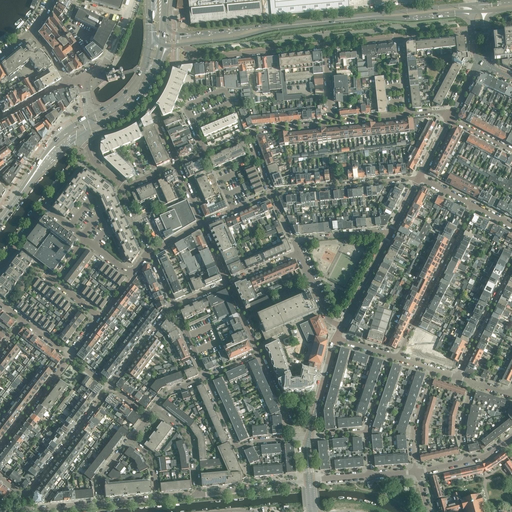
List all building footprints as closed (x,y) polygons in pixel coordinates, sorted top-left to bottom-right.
[(65,1),(62,0),(57,0),(57,2),(66,8),(71,12),(74,6),(68,3),(66,2),(65,1)] [(91,0),(91,2),(119,10),(120,11),(123,0),(91,0)] [(178,0),(177,8),(190,10),(188,0),(178,0)] [(188,0),(190,10),(191,25),(263,18),(264,16),(263,12),(262,0),(188,0)] [(32,2),(24,15),(28,17),(36,5),(32,2)] [(66,8),(57,2),(55,7),(63,13),(65,15),(69,19),(71,17),(72,14),(71,12),(66,8)] [(63,13),(55,7),(53,11),(61,22),(64,20),(62,18),(65,15),(63,13)] [(113,25),(80,8),(74,19),(98,30),(93,40),(92,41),(102,49),(103,49),(114,26),(115,26),(113,25)] [(56,17),(51,22),(55,28),(61,24),(56,17)] [(45,25),(44,26),(52,35),(57,41),(60,45),(60,44),(63,48),(68,44),(63,39),(64,38),(62,36),(61,35),(55,28),(51,22),(49,19),(47,22),(45,24),(45,25)] [(61,24),(55,28),(61,35),(62,35),(63,35),(67,32),(61,24)] [(52,35),(44,26),(43,27),(39,32),(39,33),(45,41),(52,35)] [(495,53),(493,54),(494,60),(511,58),(511,52),(511,50),(511,49),(511,31),(507,32),(504,32),(504,33),(493,35),(495,53)] [(0,43),(9,36),(6,32),(0,37),(0,43)] [(62,36),(64,38),(63,39),(68,44),(70,47),(72,50),(73,51),(78,47),(75,43),(69,35),(67,32),(63,35),(62,36)] [(52,35),(45,41),(53,50),(60,45),(57,41),(52,35)] [(456,48),(457,57),(456,58),(454,57),(453,59),(462,64),(464,61),(465,61),(465,62),(466,62),(468,62),(468,56),(466,56),(466,51),(465,44),(465,42),(465,40),(464,38),(464,37),(462,38),(460,38),(456,38),(419,42),(416,42),(416,43),(417,52),(421,51),(421,54),(423,54),(423,51),(426,51),(431,50),(431,53),(433,53),(432,50),(435,50),(440,49),(440,52),(442,52),(442,49),(445,49),(450,48),(450,51),(452,51),(452,48),(456,48)] [(407,58),(416,57),(417,57),(417,52),(416,43),(416,42),(413,43),(409,43),(408,43),(407,44),(406,45),(406,46),(406,48),(407,58)] [(20,48),(16,52),(25,63),(28,60),(29,60),(30,60),(32,63),(43,54),(40,50),(39,51),(38,52),(35,49),(31,43),(25,48),(26,49),(23,52),(21,50),(20,48)] [(60,45),(53,50),(61,62),(66,59),(67,58),(65,56),(72,50),(70,47),(68,44),(63,48),(60,44),(60,45)] [(91,45),(83,51),(91,62),(98,59),(103,54),(91,45)] [(376,46),(366,47),(367,56),(368,69),(372,68),(373,71),(374,71),(375,76),(378,76),(377,70),(376,56),(376,46)] [(75,55),(77,58),(82,67),(90,63),(84,54),(81,50),(78,47),(73,51),(75,55)] [(357,52),(357,59),(359,78),(360,78),(374,76),(374,71),(372,71),(372,69),(368,69),(367,56),(362,57),(362,49),(356,49),(357,52)] [(10,56),(8,58),(12,63),(17,69),(19,68),(21,68),(23,67),(23,65),(25,63),(16,52),(14,53),(10,56)] [(311,53),(279,57),(280,68),(281,71),(282,89),(283,101),(306,99),(306,95),(305,94),(287,96),(286,86),(309,83),(310,92),(311,93),(315,93),(314,83),(315,83),(313,75),(313,68),(312,64),(311,53)] [(50,63),(43,54),(32,63),(34,66),(34,68),(35,69),(37,69),(39,72),(43,69),(44,71),(52,67),(49,64),(50,63)] [(75,56),(69,60),(68,60),(67,58),(66,59),(68,64),(70,63),(75,71),(76,70),(81,67),(82,67),(77,58),(75,56)] [(279,57),(266,58),(267,64),(268,69),(270,90),(282,89),(280,68),(279,57)] [(8,58),(1,64),(1,65),(7,75),(8,77),(11,74),(13,74),(15,73),(15,72),(15,71),(17,69),(12,63),(8,58)] [(261,58),(254,59),(256,70),(256,71),(263,70),(261,58)] [(61,62),(65,67),(67,70),(69,73),(69,74),(74,72),(75,71),(70,63),(68,64),(66,59),(61,62)] [(254,59),(238,61),(240,73),(241,85),(248,84),(246,72),(247,72),(247,71),(256,70),(254,59)] [(453,59),(452,60),(452,61),(454,62),(452,66),(460,70),(462,67),(463,64),(462,64),(453,59)] [(511,60),(502,61),(502,65),(508,68),(511,69),(511,60)] [(224,70),(224,71),(224,78),(225,88),(228,88),(241,90),(242,90),(242,88),(241,85),(240,73),(238,61),(223,63),(224,70)] [(204,64),(194,66),(195,78),(205,77),(204,64)] [(460,70),(452,66),(450,64),(449,66),(451,67),(450,71),(458,75),(460,70)] [(195,78),(194,66),(181,67),(174,68),(172,73),(171,78),(168,85),(165,91),(163,96),(160,100),(156,105),(157,105),(158,106),(159,106),(164,117),(171,113),(185,79),(186,78),(187,74),(195,78)] [(44,72),(37,77),(37,78),(39,81),(43,87),(44,89),(61,79),(56,70),(55,71),(52,67),(44,71),(43,72),(44,72)] [(106,73),(107,75),(107,76),(107,78),(108,79),(108,80),(108,82),(117,80),(117,79),(121,78),(123,79),(124,79),(125,78),(125,76),(123,75),(121,76),(121,74),(120,72),(122,72),(123,70),(123,69),(121,68),(120,69),(119,70),(119,71),(115,72),(115,71),(113,71),(113,72),(106,73)] [(263,70),(256,71),(256,75),(257,87),(257,92),(260,92),(262,92),(262,94),(265,93),(267,93),(270,93),(270,90),(268,69),(263,70)] [(18,84),(21,89),(25,99),(26,100),(31,97),(22,81),(19,74),(16,71),(15,72),(15,73),(13,74),(11,74),(8,77),(7,75),(5,77),(8,83),(16,76),(20,83),(18,84)] [(450,71),(448,74),(455,79),(458,75),(450,71)] [(455,79),(448,74),(445,73),(444,75),(447,76),(445,79),(453,84),(455,79)] [(322,74),(313,75),(315,83),(314,83),(315,84),(323,84),(323,75),(323,74),(322,74)] [(479,76),(475,84),(482,87),(483,87),(483,86),(483,85),(488,75),(485,74),(481,75),(479,76)] [(483,85),(483,86),(483,87),(487,89),(488,88),(493,78),(488,75),(483,85)] [(23,81),(22,81),(31,97),(36,94),(36,93),(28,79),(28,78),(23,81)] [(32,80),(30,78),(28,79),(36,93),(37,93),(44,89),(43,87),(39,81),(37,78),(33,80),(32,80)] [(224,78),(216,79),(217,87),(225,88),(224,78)] [(493,78),(488,88),(487,89),(493,91),(498,80),(493,78)] [(445,79),(443,83),(451,87),(453,84),(445,79)] [(504,83),(498,80),(493,91),(491,96),(493,97),(495,92),(498,94),(504,83)] [(451,87),(443,83),(441,82),(440,84),(442,85),(440,88),(448,92),(451,87)] [(509,85),(504,83),(498,94),(504,96),(504,95),(509,85)] [(13,87),(16,94),(21,103),(26,100),(25,99),(21,89),(20,90),(17,84),(16,85),(13,87)] [(242,94),(241,94),(241,98),(242,98),(243,105),(245,105),(253,104),(256,103),(256,97),(255,94),(252,95),(251,88),(250,88),(250,84),(248,84),(241,85),(242,88),(242,90),(242,94)] [(480,92),(482,87),(475,84),(471,93),(474,95),(478,97),(480,92)] [(511,86),(509,85),(504,95),(502,101),(504,102),(506,97),(509,99),(510,98),(511,92),(511,86)] [(10,88),(11,91),(11,92),(17,105),(21,103),(16,94),(13,87),(10,88)] [(4,89),(7,94),(8,96),(14,107),(17,105),(11,92),(11,91),(8,92),(6,88),(4,89)] [(76,88),(68,89),(71,102),(79,96),(76,88)] [(440,88),(438,92),(446,96),(448,92),(440,88)] [(64,90),(56,91),(59,97),(61,102),(66,109),(69,105),(66,99),(64,100),(63,96),(65,96),(64,90)] [(56,91),(52,93),(56,102),(55,103),(56,105),(57,104),(61,102),(59,97),(56,91)] [(446,96),(438,92),(436,91),(435,92),(438,94),(436,97),(444,101),(446,96)] [(0,107),(3,113),(7,110),(8,110),(9,110),(4,102),(3,98),(1,93),(0,93),(0,107)] [(52,93),(47,96),(50,103),(49,104),(50,105),(51,104),(54,103),(56,102),(52,93)] [(343,95),(334,96),(334,101),(339,102),(343,103),(345,103),(345,101),(343,101),(343,95)] [(8,96),(3,98),(4,102),(9,110),(14,107),(8,96)] [(42,99),(41,99),(41,100),(45,108),(48,106),(47,104),(50,103),(47,96),(42,99)] [(444,101),(436,97),(433,102),(437,104),(436,106),(436,107),(441,106),(444,101)] [(40,100),(36,103),(42,114),(43,116),(47,114),(45,112),(47,111),(41,101),(40,100)] [(57,104),(59,108),(60,109),(62,113),(66,109),(61,102),(57,104)] [(36,103),(32,104),(38,116),(41,114),(42,114),(36,103)] [(32,104),(27,107),(33,117),(34,119),(36,121),(43,117),(41,114),(38,116),(32,104)] [(465,104),(462,110),(459,116),(459,117),(459,118),(462,119),(466,112),(469,106),(465,104)] [(55,110),(54,111),(59,117),(62,113),(60,109),(59,108),(58,105),(57,105),(58,106),(54,109),(54,108),(51,110),(50,108),(50,109),(51,113),(55,110)] [(466,112),(462,119),(466,121),(470,114),(468,113),(471,106),(470,105),(469,106),(466,112)] [(27,107),(24,109),(30,119),(31,121),(35,126),(38,124),(36,121),(34,119),(33,117),(27,107)] [(339,109),(340,112),(340,117),(349,116),(348,109),(343,110),(343,108),(339,109)] [(24,109),(20,111),(27,122),(28,121),(32,127),(35,126),(30,119),(24,109)] [(243,120),(241,121),(244,130),(248,128),(247,128),(248,128),(246,119),(242,110),(241,109),(239,110),(243,120)] [(242,110),(246,119),(248,128),(249,127),(249,128),(253,126),(250,117),(248,118),(244,109),(242,110)] [(470,114),(466,121),(470,123),(474,116),(477,110),(475,109),(472,115),(470,114)] [(474,116),(470,123),(474,125),(478,118),(476,117),(479,111),(477,110),(474,116)] [(20,111),(17,113),(22,122),(26,131),(30,128),(27,122),(20,111)] [(49,113),(50,114),(55,122),(59,117),(54,111),(51,113),(51,112),(49,113)] [(17,113),(13,115),(18,123),(17,123),(18,125),(19,127),(18,127),(21,133),(26,131),(22,123),(22,122),(17,113)] [(50,114),(44,117),(52,126),(55,122),(50,114)] [(101,143),(101,151),(104,159),(115,154),(116,154),(116,153),(117,153),(116,150),(117,149),(140,139),(145,137),(141,130),(154,124),(149,114),(147,116),(143,119),(141,122),(138,124),(131,127),(127,130),(123,132),(120,133),(115,135),(111,136),(105,137),(102,138),(101,143)] [(199,128),(199,129),(201,133),(203,133),(205,137),(205,139),(210,137),(215,135),(220,133),(224,131),(229,129),(234,127),(239,125),(238,123),(237,121),(236,119),(235,117),(234,115),(234,114),(229,116),(224,118),(220,120),(215,122),(210,124),(205,126),(201,128),(200,128),(199,128)] [(478,118),(474,125),(478,128),(482,120),(485,115),(483,114),(480,119),(478,118)] [(13,115),(8,118),(12,126),(14,130),(15,129),(13,125),(17,123),(18,123),(13,115)] [(482,120),(478,128),(482,130),(486,122),(484,121),(487,116),(485,115),(482,120)] [(164,123),(165,124),(166,128),(180,122),(181,121),(179,116),(178,117),(172,119),(171,119),(170,119),(170,120),(164,123)] [(486,122),(482,130),(486,132),(490,124),(493,118),(494,116),(492,116),(488,123),(486,122)] [(3,120),(8,128),(7,128),(9,131),(12,130),(10,127),(12,126),(8,118),(3,120)] [(424,123),(435,129),(439,122),(438,120),(436,124),(423,118),(416,119),(419,120),(424,123)] [(490,124),(486,132),(490,134),(494,126),(492,125),(495,119),(493,118),(490,124)] [(33,127),(37,132),(45,127),(42,124),(46,121),(45,119),(41,122),(33,127)] [(3,120),(0,121),(0,122),(2,126),(4,130),(2,131),(3,133),(4,134),(5,137),(7,136),(10,134),(8,130),(7,128),(8,128),(3,120)] [(46,121),(42,124),(45,127),(48,131),(51,127),(46,121)] [(494,126),(490,134),(494,136),(498,128),(501,122),(499,121),(496,127),(494,126)] [(180,122),(166,128),(168,132),(182,126),(180,122)] [(498,128),(494,136),(498,138),(502,131),(500,129),(503,123),(501,122),(498,128)] [(424,123),(422,125),(426,127),(425,129),(433,133),(435,129),(424,123)] [(154,124),(141,130),(145,137),(157,167),(170,162),(154,124)] [(502,131),(498,138),(502,140),(506,133),(509,127),(510,126),(507,125),(504,131),(502,131)] [(182,126),(168,132),(170,137),(184,131),(182,126)] [(453,126),(451,130),(461,135),(463,132),(462,131),(462,130),(453,126)] [(32,127),(29,129),(34,136),(35,135),(40,141),(42,139),(37,132),(33,127),(32,127)] [(37,132),(42,139),(48,131),(45,127),(37,132)] [(422,127),(419,131),(431,137),(433,133),(425,129),(422,127)] [(506,133),(502,140),(506,142),(510,135),(508,134),(511,128),(509,127),(506,133)] [(189,129),(184,131),(170,137),(173,142),(181,139),(187,136),(191,134),(189,129)] [(451,130),(449,134),(459,139),(461,135),(451,130)] [(422,134),(421,137),(429,141),(431,137),(419,131),(418,133),(422,134)] [(23,141),(25,144),(33,151),(38,145),(32,138),(29,134),(27,137),(25,135),(26,134),(24,132),(22,133),(17,136),(18,137),(23,141)] [(181,139),(173,142),(175,147),(188,141),(194,139),(191,134),(187,136),(181,139)] [(257,137),(258,142),(268,139),(267,137),(272,136),(272,134),(266,135),(258,136),(257,137)] [(449,134),(447,138),(457,143),(459,139),(449,134)] [(34,136),(32,138),(38,145),(40,141),(35,135),(34,136)] [(466,143),(468,144),(465,150),(467,151),(470,145),(474,137),(470,135),(466,143)] [(6,141),(2,143),(5,148),(6,147),(7,147),(12,144),(9,139),(7,136),(5,137),(6,141)] [(415,139),(420,141),(427,145),(429,141),(421,137),(420,139),(416,137),(415,139)] [(474,137),(470,145),(467,151),(469,152),(472,146),(474,147),(478,139),(474,137)] [(447,138),(445,142),(455,147),(457,143),(447,138)] [(194,139),(188,141),(190,146),(193,152),(198,149),(194,139)] [(478,139),(474,147),(476,148),(472,156),(474,157),(478,149),(482,141),(478,139)] [(0,160),(3,158),(3,159),(11,153),(6,147),(5,148),(2,143),(1,140),(0,140),(0,160)] [(18,146),(20,147),(21,148),(30,155),(33,151),(25,144),(23,141),(22,142),(21,141),(19,144),(18,146)] [(188,141),(175,147),(177,152),(190,146),(188,141)] [(416,146),(415,148),(423,153),(427,145),(420,141),(419,143),(420,144),(418,147),(416,146)] [(482,141),(478,149),(475,155),(477,156),(480,150),(482,151),(486,143),(482,141)] [(445,142),(443,146),(453,151),(455,147),(445,142)] [(272,143),(260,147),(262,152),(271,149),(270,146),(273,145),(272,143)] [(486,143),(482,151),(480,155),(482,156),(481,158),(483,159),(486,153),(491,145),(486,143)] [(230,149),(225,151),(229,160),(233,159),(234,160),(246,155),(241,145),(234,148),(230,150),(230,149)] [(491,145),(486,153),(483,161),(484,162),(487,157),(489,159),(494,147),(491,145)] [(190,146),(177,152),(179,158),(193,152),(190,146)] [(411,146),(409,150),(421,157),(423,153),(415,148),(411,146)] [(443,146),(441,150),(449,154),(450,154),(451,155),(453,151),(443,146)] [(20,147),(17,152),(15,150),(12,153),(15,158),(16,156),(19,153),(27,159),(30,155),(21,148),(20,147)] [(494,147),(489,159),(491,160),(490,160),(488,164),(490,165),(492,162),(492,161),(494,158),(498,149),(494,147)] [(271,149),(262,152),(264,157),(280,151),(281,150),(280,148),(279,149),(278,149),(275,150),(272,151),(271,149)] [(498,149),(494,158),(492,161),(492,162),(494,163),(494,162),(496,163),(497,162),(502,151),(498,149)] [(412,154),(411,156),(411,157),(419,161),(421,157),(409,150),(408,152),(412,154)] [(441,150),(439,154),(447,158),(449,154),(441,150)] [(217,155),(210,158),(214,168),(226,163),(225,162),(229,160),(225,151),(221,153),(221,154),(218,155),(217,155)] [(280,151),(264,157),(265,161),(274,158),(273,156),(276,155),(277,155),(281,154),(280,151)] [(502,151),(496,163),(499,164),(498,166),(499,167),(502,162),(506,154),(502,151)] [(3,158),(0,160),(0,167),(4,164),(13,155),(11,153),(3,159),(3,158)] [(19,153),(16,156),(18,158),(24,163),(27,159),(19,153)] [(115,154),(104,159),(127,180),(136,176),(134,171),(133,171),(132,170),(115,154)] [(439,154),(437,158),(445,162),(447,158),(439,154)] [(506,154),(502,162),(499,167),(501,168),(502,167),(504,168),(510,156),(506,154)] [(411,157),(409,162),(416,165),(419,161),(411,157)] [(437,158),(435,162),(445,167),(447,163),(445,162),(437,158)] [(192,163),(183,167),(188,178),(207,170),(202,159),(197,161),(197,162),(193,164),(192,163)] [(4,164),(0,167),(0,173),(7,167),(13,161),(11,160),(5,165),(4,164)] [(407,161),(405,165),(405,167),(410,169),(410,173),(412,173),(416,165),(409,162),(407,161)] [(435,162),(433,166),(443,171),(445,167),(435,162)] [(277,163),(267,167),(269,171),(279,168),(279,169),(282,168),(281,166),(278,167),(277,163)] [(7,167),(0,173),(0,174),(2,178),(5,175),(9,171),(11,170),(8,166),(7,167)] [(14,171),(12,173),(16,176),(20,169),(17,167),(16,168),(13,166),(11,168),(12,169),(14,171)] [(253,166),(244,170),(245,169),(247,174),(255,170),(253,166)] [(433,166),(431,170),(439,174),(441,175),(443,171),(433,166)] [(80,174),(76,181),(86,188),(87,187),(90,190),(98,179),(95,176),(97,175),(96,174),(95,176),(93,175),(93,174),(88,171),(85,168),(80,174)] [(279,168),(269,171),(271,176),(281,173),(279,169),(279,168)] [(9,171),(5,175),(12,181),(13,180),(14,180),(14,179),(14,178),(16,176),(12,173),(14,171),(12,169),(9,171)] [(195,176),(196,179),(207,205),(206,205),(208,208),(209,208),(220,203),(224,201),(212,172),(210,172),(208,173),(207,170),(195,176)] [(255,170),(247,174),(249,179),(257,176),(255,170)] [(431,170),(429,174),(438,179),(446,183),(448,179),(441,175),(439,174),(431,170)] [(165,175),(164,175),(166,179),(169,185),(173,183),(173,184),(179,182),(174,171),(173,171),(170,172),(166,174),(165,175)] [(281,173),(271,176),(272,182),(286,177),(286,175),(282,177),(281,173)] [(448,179),(446,183),(450,185),(455,175),(451,173),(448,179)] [(5,175),(2,178),(6,183),(9,185),(10,183),(11,183),(12,182),(12,181),(5,175)] [(286,177),(272,182),(274,187),(276,188),(292,186),(291,175),(286,177)] [(455,175),(450,185),(454,187),(459,177),(455,175)] [(494,177),(490,175),(488,180),(487,182),(490,185),(492,182),(501,187),(503,183),(502,182),(497,179),(494,178),(494,177)] [(257,176),(249,179),(252,185),(260,181),(257,176)] [(460,176),(459,177),(454,187),(458,189),(464,178),(460,176)] [(98,179),(90,190),(96,195),(97,193),(102,198),(102,200),(115,194),(115,192),(113,188),(111,187),(112,186),(111,186),(109,185),(109,184),(109,185),(106,183),(107,182),(106,183),(102,179),(100,178),(100,177),(98,179)] [(464,178),(458,189),(462,191),(468,180),(464,178)] [(74,179),(66,189),(79,198),(86,189),(86,190),(87,189),(86,189),(86,188),(76,181),(74,179)] [(152,184),(157,195),(162,206),(178,199),(172,185),(169,187),(168,185),(169,185),(166,179),(157,182),(157,183),(153,185),(152,184)] [(468,180),(462,191),(466,193),(471,183),(472,182),(468,180)] [(471,183),(466,193),(470,195),(475,185),(471,183)] [(503,183),(501,187),(511,193),(511,186),(507,184),(506,184),(503,183)] [(135,192),(132,193),(137,204),(140,203),(141,205),(145,203),(144,201),(150,198),(151,200),(155,199),(154,197),(157,195),(152,184),(150,186),(149,184),(134,190),(135,192)] [(396,185),(394,189),(402,193),(405,188),(403,187),(403,186),(403,185),(402,185),(401,185),(400,186),(398,184),(396,185)] [(475,185),(470,195),(474,198),(478,189),(479,187),(475,185)] [(262,186),(253,189),(255,194),(254,194),(255,195),(264,191),(262,186)] [(384,186),(376,187),(377,194),(380,194),(384,186)] [(392,188),(389,193),(399,198),(402,193),(394,189),(392,188)] [(66,189),(59,198),(72,208),(79,198),(66,189)] [(478,189),(474,198),(478,200),(482,192),(482,191),(478,189)] [(482,192),(478,200),(483,202),(489,190),(487,189),(485,193),(482,192)] [(492,197),(488,205),(492,207),(500,190),(498,189),(494,198),(492,197)] [(489,190),(483,202),(488,205),(492,197),(488,195),(489,193),(490,193),(491,191),(489,190)] [(500,191),(492,207),(496,209),(500,201),(498,200),(502,193),(500,191)] [(438,197),(439,196),(429,192),(427,196),(431,197),(434,199),(437,200),(438,197)] [(389,193),(386,197),(389,199),(390,199),(390,200),(397,203),(399,198),(389,193)] [(115,194),(102,200),(104,203),(103,203),(105,207),(119,201),(118,202),(117,199),(118,199),(117,199),(116,198),(117,197),(115,194)] [(280,197),(279,198),(287,217),(289,216),(288,213),(287,209),(286,196),(280,197)] [(416,200),(430,207),(431,207),(432,205),(424,201),(425,200),(418,196),(416,200)] [(438,197),(436,202),(435,204),(437,205),(434,210),(436,211),(439,206),(443,198),(439,196),(438,197)] [(500,201),(496,209),(500,211),(504,203),(507,198),(505,196),(502,202),(500,201)] [(59,198),(52,208),(65,218),(65,217),(72,208),(59,198)] [(443,198),(439,206),(436,211),(438,212),(441,207),(443,208),(447,200),(443,198)] [(504,203),(500,211),(504,213),(508,205),(507,204),(509,199),(507,198),(504,203)] [(389,199),(386,204),(394,208),(397,203),(390,200),(390,199),(389,199)] [(416,200),(414,204),(421,208),(422,206),(428,209),(430,207),(416,200)] [(447,200),(443,208),(445,209),(441,217),(443,218),(447,210),(451,202),(447,200)] [(119,201),(105,207),(110,218),(123,212),(121,210),(122,209),(121,210),(119,204),(120,204),(119,204),(118,202),(119,202),(119,201)] [(185,201),(153,215),(157,224),(157,225),(158,225),(158,227),(158,228),(159,227),(160,229),(159,230),(160,230),(161,232),(160,232),(160,233),(161,233),(162,235),(161,235),(162,235),(164,240),(194,222),(185,201)] [(208,208),(211,215),(227,208),(224,201),(220,203),(209,208),(208,208)] [(265,203),(270,215),(272,219),(274,219),(272,214),(271,211),(272,210),(273,209),(269,201),(265,203)] [(451,202),(447,210),(444,217),(446,217),(449,211),(451,212),(455,205),(451,202)] [(265,203),(260,205),(266,217),(270,215),(265,203)] [(384,203),(382,207),(384,208),(384,209),(392,213),(394,208),(386,204),(384,203)] [(414,204),(412,208),(424,214),(425,212),(420,210),(421,208),(414,204)] [(201,207),(205,217),(206,217),(211,215),(208,208),(206,205),(201,207)] [(260,205),(256,206),(261,218),(266,217),(260,205)] [(455,205),(451,212),(451,213),(455,215),(454,217),(455,217),(456,215),(460,207),(455,205)] [(256,206),(252,208),(256,217),(257,220),(259,219),(262,225),(264,224),(261,218),(256,206)] [(455,217),(454,219),(459,222),(465,211),(464,209),(460,207),(456,215),(455,217)] [(252,208),(248,210),(251,219),(253,222),(254,222),(252,218),(256,217),(252,208)] [(424,214),(412,208),(410,212),(417,215),(418,213),(425,217),(426,215),(424,214)] [(383,215),(379,215),(379,216),(380,218),(381,227),(384,226),(385,225),(392,213),(384,209),(382,211),(383,214),(383,215)] [(248,210),(243,212),(247,221),(249,224),(248,220),(250,219),(252,222),(253,222),(251,219),(248,210)] [(123,212),(110,218),(114,229),(128,223),(127,223),(126,221),(127,220),(126,220),(124,215),(125,215),(124,215),(123,213),(123,212)] [(243,212),(239,214),(243,223),(244,226),(245,225),(244,222),(246,221),(248,224),(249,224),(247,221),(243,212)] [(417,215),(410,212),(408,216),(421,223),(422,221),(416,218),(417,215)] [(239,214),(235,216),(239,225),(239,224),(240,224),(243,230),(244,230),(246,233),(247,232),(243,223),(239,214)] [(313,220),(311,221),(308,221),(308,214),(303,215),(304,226),(305,234),(314,233),(314,225),(313,220)] [(473,216),(469,225),(472,227),(473,225),(475,226),(479,217),(475,215),(473,216)] [(78,240),(46,216),(40,224),(49,231),(52,233),(38,250),(28,242),(23,248),(53,272),(78,240)] [(239,225),(235,216),(231,217),(237,233),(239,233),(237,229),(240,228),(239,225)] [(287,217),(292,227),(295,234),(295,235),(296,235),(297,235),(300,235),(300,226),(299,226),(296,226),(296,223),(297,223),(297,219),(292,220),(292,216),(289,216),(287,217)] [(408,216),(406,219),(413,223),(414,221),(423,226),(424,224),(421,223),(408,216)] [(237,233),(231,217),(226,219),(228,224),(231,231),(233,230),(235,233),(237,233)] [(479,217),(475,226),(478,227),(477,229),(479,230),(480,228),(484,220),(479,217)] [(406,219),(403,223),(411,227),(416,230),(417,228),(412,226),(413,223),(406,219)] [(484,220),(480,228),(479,230),(481,231),(482,229),(485,231),(489,223),(484,220)] [(217,223),(209,227),(211,231),(220,227),(225,225),(223,221),(219,222),(218,222),(217,222),(217,223)] [(423,226),(418,236),(423,239),(430,225),(425,222),(424,224),(423,226)] [(439,224),(446,228),(454,232),(456,228),(457,227),(451,224),(447,222),(445,225),(440,222),(439,224)] [(128,223),(114,229),(119,240),(133,234),(132,234),(131,232),(132,231),(131,231),(129,226),(129,225),(129,226),(128,223)] [(401,228),(408,231),(409,232),(410,230),(417,233),(418,231),(411,227),(403,223),(401,228)] [(489,223),(485,231),(489,233),(488,235),(489,235),(490,233),(494,225),(489,223)] [(40,224),(27,240),(37,247),(41,242),(49,231),(40,224)] [(220,227),(211,231),(221,254),(230,250),(238,247),(228,224),(226,225),(225,225),(220,227)] [(494,225),(490,233),(489,235),(490,236),(491,234),(495,236),(499,228),(494,225)] [(437,228),(440,230),(452,236),(454,232),(446,228),(444,227),(444,226),(442,229),(441,228),(438,226),(437,228)] [(401,228),(399,232),(406,236),(421,243),(423,239),(409,232),(408,231),(401,228)] [(436,230),(439,232),(439,233),(438,235),(441,237),(450,241),(452,236),(440,230),(437,228),(436,230)] [(499,228),(495,236),(497,237),(493,246),(495,247),(500,238),(504,230),(499,228)] [(504,230),(500,238),(498,243),(500,244),(501,242),(500,241),(501,239),(505,241),(509,233),(504,230)] [(192,235),(183,240),(188,249),(190,252),(198,249),(206,245),(201,231),(199,231),(192,235)] [(399,232),(397,237),(405,241),(418,248),(421,243),(406,236),(399,232)] [(466,232),(464,236),(478,244),(479,242),(472,238),(474,236),(471,234),(469,233),(466,232)] [(505,241),(503,244),(508,247),(511,239),(511,234),(509,233),(505,241)] [(133,234),(119,240),(124,250),(138,244),(137,244),(136,242),(137,242),(136,242),(134,237),(134,236),(133,236),(132,234),(133,234)] [(282,242),(263,250),(268,261),(291,251),(285,236),(280,238),(282,242)] [(464,236),(461,240),(469,244),(470,242),(474,244),(477,246),(478,244),(464,236)] [(411,244),(405,241),(397,237),(394,241),(406,247),(407,245),(409,246),(411,244)] [(435,240),(439,242),(447,246),(450,241),(441,237),(440,241),(438,240),(438,239),(436,238),(435,240)] [(183,240),(179,243),(184,251),(188,249),(183,240)] [(438,244),(437,246),(445,250),(447,246),(439,242),(435,240),(434,242),(438,244)] [(461,240),(459,245),(471,251),(472,249),(473,246),(469,244),(461,240)] [(394,241),(392,245),(407,253),(409,251),(401,247),(402,245),(394,241)] [(179,243),(175,245),(180,253),(184,251),(179,243)] [(138,244),(124,250),(128,261),(129,261),(132,263),(139,255),(140,253),(141,253),(140,253),(141,252),(138,247),(139,247),(138,247),(137,245),(138,244)] [(175,245),(171,248),(176,256),(178,255),(182,263),(184,262),(182,256),(180,253),(175,245)] [(206,245),(198,249),(190,252),(192,256),(199,253),(208,249),(206,245)] [(392,245),(390,250),(397,254),(401,255),(402,253),(406,256),(407,253),(392,245)] [(459,245),(457,249),(465,253),(467,254),(468,252),(473,254),(474,252),(471,251),(459,245)] [(430,249),(435,251),(443,255),(445,250),(437,246),(436,249),(431,247),(430,249)] [(230,250),(221,254),(225,263),(234,259),(242,256),(238,247),(230,250)] [(183,255),(182,256),(184,262),(189,274),(198,270),(205,266),(214,263),(208,249),(199,253),(191,257),(189,252),(187,253),(186,252),(185,253),(184,252),(182,253),(183,255)] [(434,252),(432,256),(440,260),(443,255),(435,251),(430,249),(429,251),(432,252),(432,251),(434,252)] [(457,249),(455,253),(467,259),(471,261),(472,259),(468,257),(464,255),(465,253),(457,249)] [(87,250),(84,254),(91,259),(94,255),(87,250)] [(263,250),(258,252),(263,263),(268,261),(263,250)] [(390,250),(388,254),(395,258),(403,262),(404,260),(399,257),(400,255),(397,254),(390,250)] [(21,251),(14,261),(26,270),(34,261),(21,251)] [(157,256),(157,257),(158,261),(167,257),(170,255),(170,254),(166,255),(165,251),(157,256)] [(501,256),(508,260),(511,255),(505,252),(502,251),(501,253),(496,251),(495,253),(500,255),(501,256)] [(258,252),(253,254),(254,256),(258,265),(263,263),(258,252)] [(455,253),(453,257),(461,261),(462,259),(470,263),(471,261),(467,259),(455,253)] [(500,258),(499,261),(506,264),(508,260),(501,256),(494,253),(493,255),(500,258)] [(84,254),(80,259),(87,264),(91,259),(84,254)] [(388,254),(385,258),(393,262),(394,260),(402,265),(403,262),(395,258),(388,254)] [(234,259),(225,263),(227,267),(236,263),(244,260),(242,256),(234,259)] [(254,256),(249,258),(253,267),(258,265),(254,256)] [(425,258),(430,260),(438,264),(440,260),(432,256),(430,259),(428,258),(428,257),(426,256),(425,258)] [(167,257),(158,261),(160,266),(169,262),(170,263),(173,261),(172,259),(169,261),(167,257)] [(429,263),(428,265),(436,269),(438,264),(430,260),(424,257),(423,259),(427,261),(427,262),(429,263)] [(453,257),(451,262),(462,267),(465,269),(466,267),(462,265),(462,264),(460,263),(461,261),(453,257)] [(249,258),(244,260),(246,265),(248,269),(253,267),(249,258)] [(385,258),(383,263),(398,271),(399,269),(396,267),(397,265),(393,262),(385,258)] [(490,261),(497,265),(504,268),(506,264),(499,261),(495,258),(494,261),(491,259),(490,261)] [(80,259),(77,263),(84,268),(87,264),(80,259)] [(236,263),(227,267),(229,272),(246,265),(244,260),(236,263)] [(14,261),(7,270),(19,280),(26,270),(14,261)] [(104,262),(98,269),(102,273),(108,266),(104,262)] [(169,262),(160,266),(163,271),(172,267),(170,263),(169,262)] [(451,262),(449,266),(457,270),(458,268),(461,270),(461,269),(464,271),(465,269),(462,267),(451,262)] [(490,267),(495,269),(502,273),(504,268),(497,265),(490,262),(489,263),(492,264),(491,265),(490,267)] [(77,263),(74,267),(81,272),(84,268),(77,263)] [(214,263),(205,266),(207,271),(216,267),(214,263)] [(383,263),(381,267),(388,271),(392,273),(394,271),(397,273),(398,271),(383,263)] [(147,264),(142,271),(143,271),(142,272),(143,274),(151,270),(149,264),(147,264)] [(246,265),(229,272),(231,276),(248,269),(246,265)] [(422,265),(421,267),(434,274),(436,269),(428,265),(427,267),(425,266),(425,267),(422,265)] [(108,266),(102,273),(107,276),(112,269),(108,266)] [(449,266),(446,270),(458,276),(460,277),(461,275),(459,274),(455,272),(457,270),(449,266)] [(74,267),(71,271),(78,276),(81,272),(74,267)] [(172,267),(163,271),(165,275),(174,271),(174,272),(177,271),(176,269),(173,270),(172,267)] [(216,267),(207,271),(200,274),(202,278),(204,283),(211,280),(220,276),(216,267)] [(381,267),(378,272),(386,276),(393,279),(395,277),(387,273),(388,271),(381,267)] [(434,274),(421,267),(420,269),(423,271),(422,271),(424,272),(423,274),(431,278),(434,274)] [(488,271),(492,274),(500,277),(502,273),(495,269),(490,267),(489,269),(488,271)] [(112,269),(107,276),(111,279),(116,272),(112,269)] [(275,269),(271,271),(275,281),(279,279),(278,278),(275,269)] [(19,280),(7,270),(0,279),(12,289),(19,280)] [(151,270),(143,274),(140,275),(142,279),(145,278),(153,275),(151,270)] [(446,270),(444,274),(452,279),(453,276),(459,279),(460,277),(458,276),(446,270)] [(484,270),(483,272),(488,274),(487,276),(490,278),(498,282),(500,277),(492,274),(484,270)] [(71,271),(67,276),(74,281),(78,276),(71,271)] [(174,271),(165,275),(167,281),(176,276),(174,272),(174,271)] [(267,272),(270,281),(271,283),(275,281),(271,271),(267,272)] [(116,272),(111,279),(115,283),(121,276),(116,272)] [(386,276),(378,272),(376,276),(384,280),(385,278),(392,281),(393,279),(386,276)] [(262,274),(258,276),(262,284),(263,286),(267,285),(266,283),(262,274)] [(418,274),(416,277),(429,283),(431,278),(423,274),(422,276),(420,275),(420,276),(418,274)] [(444,274),(442,279),(454,285),(458,287),(459,285),(455,283),(451,281),(452,279),(444,274)] [(153,275),(145,278),(142,280),(144,284),(147,283),(155,279),(153,275)] [(67,276),(64,280),(71,285),(74,281),(67,276)] [(121,276),(115,283),(120,286),(125,279),(121,276)] [(176,276),(167,281),(169,285),(178,281),(179,282),(182,281),(181,279),(178,280),(176,276)] [(220,276),(204,283),(206,287),(222,280),(220,276)] [(384,280),(376,276),(374,280),(382,284),(389,288),(390,286),(383,282),(384,280)] [(190,280),(191,282),(188,283),(192,293),(195,292),(206,287),(204,283),(201,278),(197,279),(196,277),(192,278),(193,279),(190,280)] [(429,283),(416,277),(415,279),(418,280),(420,281),(419,283),(427,287),(429,283)] [(37,278),(32,285),(36,289),(41,282),(37,278)] [(254,278),(250,279),(254,288),(255,290),(259,288),(258,286),(254,278)] [(12,289),(0,279),(0,294),(5,298),(12,289)] [(155,279),(147,283),(148,285),(141,288),(142,290),(146,288),(157,283),(155,279)] [(442,279),(440,283),(448,287),(449,285),(453,287),(457,289),(458,287),(454,285),(442,279)] [(483,282),(482,285),(493,290),(496,286),(488,282),(480,279),(479,281),(483,282)] [(249,280),(241,283),(241,282),(235,285),(244,304),(257,299),(255,296),(256,296),(249,280)] [(374,280),(372,285),(379,289),(380,286),(385,289),(388,290),(389,288),(382,284),(374,280)] [(178,281),(169,285),(171,290),(180,286),(179,282),(178,281)] [(41,282),(36,289),(40,292),(46,285),(41,282)] [(417,286),(416,285),(415,287),(424,292),(427,287),(419,283),(417,286)] [(440,283),(438,287),(450,293),(454,295),(455,294),(451,291),(447,290),(448,287),(440,283)] [(132,284),(129,287),(136,293),(139,296),(141,293),(140,291),(139,290),(139,289),(136,287),(132,284)] [(46,285),(40,292),(45,295),(50,288),(46,285)] [(86,285),(80,293),(85,296),(90,289),(86,285)] [(372,285),(369,289),(377,293),(384,296),(385,297),(386,295),(378,291),(379,289),(372,285)] [(481,287),(479,289),(491,295),(493,290),(482,285),(481,287)] [(180,286),(171,290),(173,295),(182,291),(183,292),(186,291),(185,288),(182,290),(180,286)] [(414,287),(413,286),(410,291),(414,293),(422,297),(424,292),(415,287),(414,287)] [(129,287),(126,291),(133,297),(136,300),(139,296),(136,293),(129,287)] [(438,287),(436,292),(444,296),(445,294),(449,295),(453,298),(454,296),(450,293),(438,287)] [(54,291),(50,288),(45,295),(49,299),(54,291)] [(161,292),(159,288),(151,291),(152,293),(146,296),(147,298),(161,292)] [(483,293),(482,296),(489,299),(491,295),(479,289),(477,288),(476,290),(483,293)] [(90,289),(85,296),(89,299),(94,292),(90,289)] [(369,289),(367,294),(374,297),(375,297),(376,295),(383,299),(384,296),(377,293),(369,289)] [(214,315),(211,316),(214,324),(215,323),(237,314),(231,302),(228,295),(226,290),(207,298),(211,306),(211,308),(214,313),(214,315)] [(54,291),(49,299),(53,302),(59,295),(54,291)] [(126,291),(123,295),(130,301),(133,303),(135,304),(136,303),(132,299),(133,297),(126,291)] [(182,291),(173,295),(176,300),(185,296),(184,294),(182,291)] [(410,291),(408,295),(420,301),(422,297),(414,293),(410,291)] [(505,291),(502,295),(510,299),(511,296),(511,294),(505,291)] [(94,292),(89,299),(94,303),(99,295),(94,292)] [(163,296),(161,292),(147,298),(148,300),(154,298),(155,300),(163,296)] [(261,299),(251,304),(250,304),(254,314),(262,331),(266,340),(283,332),(283,333),(284,333),(280,324),(283,322),(285,326),(318,311),(317,310),(309,292),(308,293),(305,294),(273,308),(268,296),(267,293),(260,296),(261,299)] [(436,292),(434,296),(442,300),(441,300),(445,302),(449,304),(450,302),(446,300),(445,300),(447,297),(444,296),(436,292)] [(367,294),(365,298),(372,302),(374,297),(367,294)] [(480,300),(487,304),(489,299),(482,296),(480,298),(471,294),(470,296),(480,300)] [(59,295),(53,302),(58,305),(63,298),(59,295)] [(99,295),(94,303),(98,306),(103,299),(99,295)] [(123,295),(120,299),(130,307),(133,303),(130,301),(123,295)] [(420,301),(408,295),(406,300),(409,302),(418,306),(420,301)] [(502,295),(500,300),(508,303),(511,305),(511,303),(509,301),(510,299),(502,295)] [(163,296),(155,300),(156,302),(152,303),(154,306),(155,305),(157,304),(165,300),(163,296)] [(434,296),(431,301),(439,304),(441,302),(448,306),(449,304),(445,302),(441,300),(442,300),(434,296)] [(479,302),(477,305),(485,308),(487,304),(480,300),(472,296),(471,298),(479,302)] [(63,298),(58,305),(62,308),(67,301),(63,298)] [(202,301),(205,308),(211,306),(207,298),(202,300),(202,301)] [(365,298),(362,304),(369,307),(372,302),(365,298)] [(21,299),(15,306),(20,310),(25,303),(21,299)] [(103,299),(98,306),(102,309),(107,302),(106,301),(103,299)] [(120,299),(117,302),(124,308),(127,310),(130,307),(120,299)] [(167,305),(165,300),(157,304),(155,305),(154,306),(152,307),(160,313),(162,309),(162,308),(167,305)] [(406,300),(404,305),(415,311),(418,306),(409,302),(406,300)] [(500,300),(498,304),(505,308),(507,305),(511,307),(511,305),(508,303),(500,300)] [(67,301),(62,308),(66,312),(72,305),(67,301)] [(180,310),(181,312),(185,320),(189,318),(189,317),(191,316),(193,315),(199,313),(201,312),(206,310),(202,301),(198,303),(198,302),(193,304),(193,306),(190,307),(189,306),(185,308),(180,310)] [(429,305),(441,311),(444,312),(445,310),(442,309),(438,307),(439,304),(431,301),(429,305)] [(117,302),(114,306),(121,312),(124,314),(127,311),(127,310),(124,308),(117,302)] [(25,303),(20,310),(24,313),(29,306),(25,303)] [(362,304),(359,309),(366,313),(369,307),(362,304)] [(469,306),(475,309),(483,313),(485,308),(477,305),(476,307),(470,304),(469,306)] [(498,304),(496,308),(503,312),(509,315),(510,313),(504,310),(505,308),(498,304)] [(370,331),(367,340),(372,341),(381,344),(384,336),(392,311),(380,305),(379,306),(377,308),(370,331)] [(415,311),(404,305),(401,309),(404,310),(405,311),(412,315),(412,314),(413,315),(415,311)] [(429,305),(427,309),(435,313),(437,311),(440,313),(443,314),(444,312),(441,311),(429,305)] [(29,306),(24,313),(28,316),(34,309),(29,306)] [(114,306),(111,310),(121,317),(124,314),(121,312),(114,306)] [(474,311),(473,313),(480,317),(483,313),(475,309),(468,306),(468,308),(474,311)] [(149,311),(157,317),(160,313),(152,307),(149,311)] [(496,308),(494,313),(501,316),(502,314),(508,317),(509,315),(503,312),(496,308)] [(34,309),(28,316),(33,320),(38,313),(34,309)] [(359,309),(356,315),(363,318),(366,313),(359,309)] [(427,309),(425,313),(437,319),(440,321),(441,321),(442,319),(441,319),(434,315),(435,313),(427,309)] [(111,310),(109,314),(116,319),(117,318),(122,321),(123,319),(121,317),(111,310)] [(404,313),(403,316),(402,316),(410,319),(411,319),(413,315),(412,314),(412,315),(405,311),(404,310),(402,313),(404,313)] [(154,321),(157,317),(149,311),(146,315),(154,321)] [(78,313),(75,316),(82,322),(86,317),(79,312),(78,313)] [(38,313),(33,320),(37,323),(42,316),(38,313)] [(425,313),(423,317),(431,322),(432,319),(436,321),(438,322),(440,323),(441,321),(439,320),(437,319),(425,313)] [(467,316),(472,318),(478,321),(480,317),(473,313),(472,316),(468,314),(467,316)] [(494,313),(492,317),(499,321),(507,325),(508,323),(500,319),(501,316),(494,313)] [(109,314),(106,318),(116,325),(118,322),(116,319),(109,314)] [(237,314),(228,318),(220,321),(222,325),(230,322),(239,318),(237,314)] [(7,315),(2,323),(4,324),(2,327),(3,327),(2,328),(3,329),(11,318),(7,315)] [(151,324),(154,321),(146,315),(143,318),(151,324)] [(209,315),(187,324),(188,326),(209,317),(209,315)] [(356,315),(354,320),(361,324),(363,318),(356,315)] [(401,318),(400,320),(408,324),(409,324),(409,322),(409,321),(410,319),(402,316),(403,316),(401,315),(400,317),(401,318)] [(469,322),(470,323),(476,326),(478,321),(472,318),(464,315),(463,317),(470,320),(469,322)] [(42,316),(37,323),(41,326),(47,319),(42,316)] [(75,316),(72,320),(79,326),(82,322),(75,316)] [(305,323),(300,325),(308,342),(311,341),(314,342),(307,367),(308,367),(319,370),(321,365),(327,340),(329,336),(328,334),(326,331),(320,316),(310,320),(305,323)] [(423,317),(421,322),(432,328),(437,330),(438,328),(430,324),(431,322),(423,317)] [(492,317),(489,322),(497,325),(498,323),(504,326),(506,327),(505,329),(507,330),(509,326),(505,324),(499,321),(492,317)] [(11,318),(3,329),(5,330),(8,327),(9,328),(10,328),(15,321),(11,318)] [(106,318),(103,321),(110,327),(111,325),(115,328),(116,326),(116,325),(106,318)] [(143,318),(140,322),(141,322),(148,328),(151,324),(143,318)] [(239,318),(230,322),(222,325),(216,328),(218,333),(241,323),(239,318)] [(47,319),(41,326),(46,330),(51,322),(47,319)] [(399,322),(398,324),(398,325),(406,328),(407,328),(407,327),(407,326),(408,324),(400,320),(399,319),(398,322),(399,322)] [(72,320),(69,325),(76,330),(79,326),(72,320)] [(167,320),(161,328),(165,332),(165,331),(169,334),(169,335),(171,338),(170,339),(172,344),(173,343),(181,340),(179,335),(180,335),(178,330),(177,330),(176,328),(175,326),(171,323),(170,323),(167,320)] [(354,320),(351,325),(353,326),(358,329),(361,324),(354,320)] [(103,321),(100,325),(110,333),(112,331),(109,329),(111,328),(110,327),(103,321)] [(461,321),(460,323),(461,324),(474,330),(476,326),(470,323),(469,322),(467,324),(461,322),(461,321)] [(51,322),(46,330),(50,333),(55,326),(51,322)] [(137,326),(138,326),(145,332),(148,328),(141,322),(140,322),(137,326)] [(421,322),(419,326),(420,327),(427,330),(428,328),(431,330),(434,331),(435,329),(432,328),(421,322)] [(487,326),(495,330),(503,334),(503,332),(496,328),(497,325),(489,322),(487,326)] [(243,327),(241,323),(218,333),(220,337),(243,327)] [(133,328),(134,330),(142,336),(145,332),(138,326),(136,324),(133,328)] [(353,326),(351,325),(347,332),(348,334),(362,338),(362,336),(365,337),(366,336),(367,336),(370,327),(366,326),(365,326),(363,325),(361,324),(358,329),(353,326)] [(397,327),(396,329),(404,333),(404,332),(405,331),(405,330),(406,328),(398,325),(398,324),(397,324),(396,326),(397,327)] [(461,324),(460,326),(466,328),(464,331),(472,335),(474,330),(461,324)] [(69,325),(65,329),(72,335),(76,330),(69,325)] [(100,325),(97,329),(104,335),(107,337),(110,333),(100,325)] [(487,326),(485,330),(492,334),(494,332),(501,335),(502,333),(495,330),(487,326)] [(18,334),(15,338),(17,339),(20,336),(21,337),(27,330),(23,327),(18,334)] [(245,331),(243,327),(220,337),(222,341),(245,331)] [(394,333),(394,334),(401,337),(402,337),(403,336),(403,335),(404,333),(396,329),(395,328),(394,331),(395,331),(394,333)] [(422,337),(425,331),(418,328),(415,333),(422,337)] [(65,329),(62,333),(69,339),(72,335),(65,329)] [(97,329),(94,333),(104,340),(105,339),(104,339),(104,338),(103,336),(104,335),(97,329)] [(23,339),(21,341),(22,342),(22,343),(30,333),(27,330),(21,337),(23,339)] [(139,339),(142,336),(134,330),(132,333),(139,339)] [(456,330),(455,331),(456,332),(463,336),(470,339),(472,335),(464,331),(463,333),(456,330)] [(485,330),(483,335),(490,338),(496,341),(498,342),(499,340),(497,339),(491,337),(492,334),(485,330)] [(245,331),(222,341),(224,346),(237,340),(238,340),(246,336),(247,336),(248,335),(246,331),(245,332),(245,331)] [(454,333),(454,334),(455,334),(457,335),(456,337),(456,338),(457,338),(460,340),(464,342),(467,344),(470,339),(463,336),(456,332),(455,331),(454,333)] [(30,333),(22,343),(23,344),(24,343),(25,344),(27,341),(29,343),(34,336),(30,333)] [(60,340),(60,339),(66,343),(69,339),(62,333),(59,338),(57,337),(57,338),(60,340)] [(94,333),(91,336),(98,342),(100,340),(102,342),(104,340),(94,333)] [(137,343),(139,339),(132,333),(129,337),(137,343)] [(392,338),(391,338),(399,342),(400,342),(401,340),(400,339),(401,337),(394,334),(394,333),(393,333),(391,335),(393,336),(392,338)] [(420,342),(422,337),(415,333),(412,339),(420,342)] [(385,335),(383,345),(391,348),(392,347),(396,349),(399,342),(391,338),(389,343),(387,342),(388,337),(385,335)] [(483,335),(481,339),(488,343),(489,340),(495,343),(496,341),(490,338),(483,335)] [(34,336),(29,343),(30,344),(28,346),(29,347),(29,348),(30,349),(38,338),(34,336)] [(91,336),(88,340),(95,346),(98,348),(100,346),(97,344),(98,342),(91,336)] [(151,341),(158,347),(161,343),(157,340),(159,339),(155,336),(154,338),(154,337),(151,341)] [(237,340),(224,346),(226,350),(249,340),(250,340),(248,336),(247,336),(246,336),(238,340),(237,340)] [(134,346),(137,343),(129,337),(126,340),(134,346)] [(38,338),(30,349),(31,350),(34,347),(36,348),(41,341),(38,338)] [(455,338),(453,342),(456,344),(458,345),(465,348),(467,344),(464,342),(460,340),(457,338),(455,338)] [(174,343),(176,347),(184,343),(182,339),(174,343)] [(481,339),(479,344),(486,347),(492,350),(493,348),(487,345),(488,343),(481,339)] [(88,340),(85,344),(93,349),(94,348),(97,350),(98,348),(95,346),(88,340)] [(131,350),(134,346),(126,340),(123,344),(131,350)] [(225,349),(222,350),(224,355),(227,354),(230,360),(253,350),(249,340),(226,350),(225,350),(225,349)] [(266,347),(265,347),(266,348),(266,350),(267,351),(268,352),(269,353),(281,347),(279,341),(279,340),(268,345),(266,347)] [(41,341),(36,348),(37,349),(34,354),(36,355),(37,354),(45,344),(41,341)] [(151,341),(148,345),(156,351),(158,347),(151,341)] [(453,342),(450,347),(452,347),(455,349),(463,353),(465,348),(458,345),(456,344),(453,342)] [(21,350),(11,343),(8,348),(17,355),(21,350)] [(184,343),(176,347),(178,352),(186,348),(184,343)] [(45,344),(37,354),(38,355),(41,352),(43,354),(48,347),(45,344)] [(85,344),(82,348),(93,356),(95,354),(93,353),(94,351),(92,350),(93,349),(85,344)] [(128,354),(131,350),(123,344),(120,348),(128,354)] [(479,344),(476,348),(484,352),(485,350),(490,352),(492,350),(486,347),(479,344)] [(148,345),(145,349),(153,355),(156,351),(148,345)] [(409,345),(407,353),(413,355),(415,347),(409,345)] [(37,361),(39,362),(41,364),(46,356),(52,349),(48,347),(43,354),(45,355),(40,360),(39,359),(37,361)] [(269,353),(269,354),(269,356),(270,357),(270,359),(272,359),(284,354),(281,347),(269,353)] [(415,347),(413,355),(418,357),(421,349),(415,347)] [(452,347),(449,352),(452,353),(453,354),(461,357),(463,353),(455,349),(452,347)] [(17,355),(8,348),(5,351),(14,359),(17,355)] [(82,348),(80,352),(87,357),(89,359),(91,357),(92,358),(93,356),(82,348)] [(125,358),(128,354),(120,348),(117,352),(125,358)] [(186,348),(178,352),(180,356),(188,352),(186,348)] [(476,348),(474,353),(481,357),(483,354),(490,357),(491,355),(484,352),(476,348)] [(46,356),(41,364),(43,365),(48,358),(50,359),(55,352),(52,349),(46,356)] [(145,349),(142,353),(150,359),(153,355),(145,349)] [(421,349),(418,357),(424,358),(427,351),(421,349)] [(14,359),(5,351),(2,355),(10,361),(11,362),(14,359)] [(427,351),(424,358),(430,360),(432,353),(427,351)] [(59,355),(55,352),(50,359),(52,360),(46,367),(48,369),(49,368),(50,366),(59,355)] [(87,357),(80,352),(77,355),(87,363),(89,359),(87,357)] [(123,361),(125,358),(117,352),(115,355),(123,361)] [(190,357),(188,352),(180,356),(182,360),(190,357)] [(355,352),(352,362),(357,364),(360,353),(355,352)] [(142,353),(139,356),(147,362),(150,359),(142,353)] [(432,353),(430,360),(436,362),(438,354),(432,353)] [(452,353),(451,356),(452,356),(451,358),(451,359),(458,362),(461,357),(453,354),(452,353)] [(481,357),(474,353),(472,358),(479,361),(481,362),(483,364),(484,362),(482,361),(481,361),(479,360),(481,357)] [(284,354),(272,359),(272,361),(272,363),(272,364),(273,365),(274,366),(286,360),(284,354)] [(438,354),(436,362),(441,364),(444,356),(438,354)] [(10,361),(2,355),(0,357),(0,359),(7,365),(10,361)] [(59,355),(50,366),(52,367),(55,363),(57,365),(62,358),(59,355)] [(120,365),(123,361),(115,355),(112,359),(120,365)] [(139,356),(136,360),(144,366),(147,362),(139,356)] [(211,357),(202,359),(205,365),(212,362),(215,360),(214,358),(214,357),(211,357)] [(481,362),(472,358),(469,363),(476,366),(478,364),(479,364),(479,363),(480,363),(481,362)] [(117,369),(120,365),(112,359),(109,362),(117,369)] [(257,359),(248,363),(247,364),(249,368),(250,367),(259,364),(257,359)] [(458,362),(451,359),(448,364),(455,368),(458,362)] [(136,360),(133,364),(141,370),(144,366),(136,360)] [(274,366),(274,368),(274,370),(275,371),(275,372),(276,373),(288,367),(286,360),(274,366)] [(212,362),(205,365),(207,369),(208,370),(218,365),(218,364),(218,363),(215,364),(213,361),(212,362)] [(114,372),(117,369),(109,362),(106,366),(114,372)] [(508,366),(507,369),(511,371),(511,366),(509,365),(505,362),(503,365),(506,366),(507,365),(508,366)] [(469,363),(467,367),(475,371),(476,366),(469,363)] [(39,368),(49,375),(51,372),(48,369),(42,364),(39,368)] [(133,364),(130,368),(138,374),(141,370),(133,364)] [(259,364),(250,367),(249,368),(251,372),(252,372),(261,368),(259,364)] [(243,365),(239,367),(243,376),(243,377),(247,375),(244,366),(243,365)] [(103,370),(104,370),(111,376),(114,372),(106,366),(103,370)] [(276,373),(276,375),(277,375),(277,376),(277,378),(278,379),(279,380),(279,382),(279,383),(279,385),(280,386),(281,387),(282,388),(284,390),(284,391),(286,392),(287,392),(288,393),(290,393),(291,392),(295,392),(296,393),(298,393),(299,393),(300,393),(302,392),(306,391),(307,391),(308,391),(310,391),(311,390),(312,389),(312,388),(314,386),(315,384),(316,383),(316,381),(316,380),(316,379),(316,377),(317,377),(319,370),(308,367),(307,367),(305,367),(303,366),(302,366),(301,366),(301,373),(299,372),(297,372),(296,372),(295,372),(294,373),(293,373),(292,374),(291,375),(288,367),(276,373)] [(195,367),(190,369),(193,377),(198,376),(198,375),(195,367)] [(239,367),(235,369),(239,379),(243,377),(243,376),(239,367)] [(475,371),(467,367),(465,372),(474,375),(480,377),(481,374),(475,371)] [(36,372),(37,374),(45,380),(49,375),(39,368),(36,372)] [(127,372),(132,375),(135,378),(138,374),(130,368),(127,372)] [(261,368),(252,372),(251,372),(253,376),(254,376),(263,372),(261,368)] [(190,369),(184,371),(188,379),(193,377),(190,369)] [(235,369),(230,371),(234,380),(235,381),(239,379),(235,369)] [(104,370),(101,374),(107,378),(106,379),(107,379),(107,380),(108,380),(111,376),(104,370)] [(482,376),(481,377),(486,379),(488,379),(489,378),(487,377),(489,374),(491,375),(491,374),(489,373),(484,370),(482,376)] [(230,371),(226,373),(230,382),(230,383),(235,381),(234,380),(230,371)] [(176,374),(176,375),(179,382),(184,380),(181,372),(176,374)] [(263,372),(254,376),(253,376),(255,381),(256,380),(264,377),(263,372)] [(502,379),(510,383),(511,378),(511,377),(504,374),(500,372),(499,374),(501,375),(503,376),(502,379)] [(34,378),(42,384),(45,380),(37,374),(34,378)] [(170,376),(170,377),(173,384),(179,382),(176,375),(176,374),(170,376)] [(86,376),(80,383),(82,385),(78,390),(80,392),(84,386),(90,379),(86,376)] [(164,378),(165,379),(167,386),(173,384),(170,377),(170,376),(164,378)] [(220,378),(213,381),(215,386),(225,381),(223,377),(222,377),(220,378)] [(264,377),(256,380),(255,381),(257,385),(258,385),(266,381),(264,377)] [(31,382),(39,388),(42,384),(34,378),(31,382)] [(156,381),(155,383),(162,388),(167,386),(165,379),(164,378),(156,381)] [(90,379),(84,386),(82,389),(84,391),(86,392),(88,389),(94,382),(94,381),(90,379)] [(117,387),(121,389),(126,382),(122,379),(117,385),(117,387)] [(59,380),(49,393),(58,399),(68,387),(59,380)] [(225,381),(215,386),(217,390),(227,386),(225,381)] [(266,381),(258,385),(257,385),(259,389),(260,389),(268,385),(266,381)] [(28,386),(36,392),(39,388),(31,382),(28,386)] [(98,385),(94,382),(89,389),(81,398),(85,400),(92,391),(98,385)] [(126,382),(121,389),(125,393),(131,386),(126,382)] [(162,388),(155,383),(151,388),(158,393),(162,388)] [(204,384),(197,387),(200,393),(206,390),(204,384)] [(26,385),(23,389),(33,396),(36,392),(28,386),(26,385)] [(89,396),(85,401),(90,404),(97,395),(101,389),(101,387),(98,385),(89,396)] [(268,385),(260,389),(259,389),(261,394),(262,393),(270,390),(268,385)] [(131,386),(125,393),(129,396),(135,389),(131,386)] [(227,386),(217,390),(219,394),(229,390),(227,386)] [(135,389),(129,396),(134,399),(139,392),(142,388),(140,387),(137,391),(135,389)] [(20,393),(21,394),(29,400),(33,396),(23,389),(20,393)] [(188,390),(181,392),(184,400),(191,397),(188,390)] [(206,390),(200,393),(203,400),(209,397),(206,390)] [(229,390),(219,394),(221,399),(231,394),(229,390)] [(270,390),(262,393),(261,394),(263,398),(264,398),(272,394),(270,390)] [(139,392),(134,399),(136,401),(138,403),(144,395),(139,392)] [(49,393),(40,405),(47,411),(48,412),(58,399),(49,393)] [(18,398),(26,404),(29,400),(21,394),(18,398)] [(231,394),(221,399),(223,403),(232,399),(231,394)] [(272,394),(264,398),(263,398),(264,402),(266,402),(274,398),(272,394)] [(109,395),(105,401),(106,402),(107,403),(105,406),(104,408),(101,406),(99,408),(104,412),(107,407),(109,405),(115,397),(111,395),(109,395)] [(144,395),(138,403),(142,406),(148,398),(144,395)] [(13,401),(15,403),(23,409),(26,404),(18,398),(17,397),(13,401)] [(77,401),(87,408),(90,404),(85,401),(80,397),(77,401)] [(115,397),(109,405),(113,408),(119,401),(115,397)] [(209,397),(203,400),(205,406),(212,403),(209,397)] [(148,398),(142,406),(146,409),(152,401),(148,398)] [(274,398),(266,402),(264,402),(266,407),(267,406),(276,403),(276,402),(274,398)] [(232,399),(223,403),(225,407),(234,403),(232,399)] [(168,400),(163,406),(168,410),(173,404),(168,400)] [(74,405),(84,412),(87,408),(77,401),(74,405)] [(119,401),(113,408),(118,411),(123,404),(119,401)] [(326,402),(324,411),(333,410),(335,410),(336,405),(336,404),(326,402)] [(15,403),(12,406),(20,412),(23,409),(15,403)] [(212,403),(205,406),(208,412),(215,409),(212,403)] [(234,403),(225,407),(227,412),(236,407),(234,403)] [(276,403),(267,406),(266,407),(268,411),(269,411),(278,407),(276,403)] [(123,404),(118,411),(120,413),(114,420),(116,422),(122,414),(128,407),(123,404)] [(179,408),(173,404),(168,410),(174,414),(179,408)] [(39,405),(36,409),(43,416),(47,411),(40,405),(39,405)] [(71,408),(81,415),(84,412),(74,405),(71,408)] [(9,410),(17,416),(20,412),(12,406),(9,410)] [(128,407),(122,414),(127,418),(132,411),(128,407)] [(236,407),(227,412),(229,416),(238,412),(236,407)] [(278,407),(269,411),(268,411),(264,413),(265,415),(269,413),(270,416),(280,411),(278,407)] [(70,413),(78,419),(81,415),(71,408),(69,412),(70,413)] [(99,408),(96,413),(103,418),(106,414),(104,412),(99,408)] [(184,413),(179,408),(174,414),(179,419),(184,413)] [(8,409),(4,413),(14,420),(17,416),(9,410),(8,409)] [(36,409),(32,414),(40,420),(43,416),(36,409)] [(215,409),(208,412),(211,419),(218,416),(215,409)] [(132,411),(127,418),(126,418),(130,422),(136,414),(132,411)] [(238,412),(229,416),(231,420),(240,416),(238,412)] [(4,413),(1,417),(11,424),(14,420),(4,413)] [(68,418),(75,423),(78,419),(70,413),(67,417),(68,418)] [(96,413),(92,417),(100,423),(103,418),(96,413)] [(181,416),(179,419),(185,423),(190,417),(184,413),(181,416)] [(32,414),(29,418),(37,424),(40,420),(32,414)] [(136,414),(130,422),(134,425),(140,417),(136,414)] [(60,418),(66,422),(72,427),(75,423),(68,418),(67,420),(62,416),(60,418)] [(218,416),(211,419),(214,425),(220,422),(218,416)] [(240,416),(231,420),(232,425),(242,420),(240,416)] [(1,417),(0,418),(0,422),(8,429),(11,424),(1,417)] [(92,417),(89,421),(96,427),(99,429),(101,427),(98,425),(100,423),(92,417)] [(190,417),(185,423),(190,427),(195,422),(195,421),(190,417)] [(29,418),(26,422),(33,428),(37,424),(29,418)] [(64,424),(63,426),(69,431),(72,427),(66,422),(60,418),(59,420),(64,424)] [(499,420),(498,421),(500,424),(501,425),(506,431),(510,428),(505,422),(504,421),(502,418),(501,418),(504,423),(502,425),(501,423),(499,420)] [(174,429),(163,420),(144,445),(154,452),(154,453),(155,454),(155,453),(156,454),(155,454),(155,455),(155,456),(156,457),(157,457),(158,457),(158,456),(160,456),(160,454),(157,451),(174,429)] [(242,420),(232,425),(234,429),(244,425),(242,420)] [(89,421),(86,426),(93,431),(96,427),(89,421)] [(26,422),(22,427),(30,433),(33,428),(26,422)] [(195,422),(190,427),(190,428),(194,433),(200,429),(195,422)] [(220,422),(214,425),(216,431),(223,428),(220,422)] [(55,426),(60,430),(66,435),(69,431),(63,426),(61,428),(56,424),(55,426)] [(500,426),(498,428),(497,429),(502,434),(506,431),(501,425),(500,424),(499,425),(500,426)] [(244,425),(234,429),(236,433),(246,429),(244,425)] [(58,432),(57,434),(63,439),(66,435),(60,430),(55,426),(54,428),(58,432)] [(86,426),(82,430),(89,436),(93,431),(86,426)] [(272,426),(267,427),(267,435),(273,435),(283,434),(282,426),(273,426),(272,426)] [(22,427),(19,431),(27,437),(30,433),(22,427)] [(121,427),(117,431),(124,437),(128,432),(121,427)] [(492,430),(493,432),(498,438),(502,434),(497,429),(496,427),(495,428),(496,429),(494,431),(493,430),(492,430)] [(223,428),(216,431),(219,438),(226,435),(223,428)] [(488,433),(490,435),(494,441),(498,438),(493,432),(492,430),(490,428),(490,429),(491,431),(492,433),(490,434),(489,433),(488,433)] [(200,429),(194,433),(198,439),(205,437),(200,429)] [(246,429),(236,433),(238,438),(248,433),(246,429)] [(82,430),(79,434),(87,440),(90,436),(89,436),(82,430)] [(484,436),(486,438),(490,444),(494,441),(490,435),(486,430),(485,431),(488,436),(486,437),(482,432),(481,434),(484,437),(484,436)] [(19,431),(16,435),(23,441),(27,437),(19,431)] [(50,434),(54,438),(60,442),(63,439),(57,434),(56,435),(50,431),(49,433),(50,434)] [(117,431),(114,436),(121,442),(124,437),(117,431)] [(51,441),(57,446),(60,442),(54,438),(50,434),(49,433),(48,433),(46,435),(48,436),(51,438),(49,440),(51,441)] [(163,451),(165,453),(179,435),(177,433),(163,451)] [(248,433),(238,438),(240,442),(250,438),(249,436),(248,433)] [(79,434),(76,438),(86,446),(89,442),(87,440),(79,434)] [(16,435),(12,440),(20,446),(23,441),(16,435)] [(226,435),(219,438),(222,444),(229,441),(226,435)] [(114,436),(110,441),(117,446),(121,442),(114,436)] [(480,440),(481,441),(485,446),(486,447),(490,444),(486,438),(484,436),(484,437),(483,437),(484,439),(482,441),(481,439),(480,440)] [(76,438),(73,442),(83,450),(86,446),(76,438)] [(43,441),(48,445),(55,450),(57,446),(51,441),(50,443),(45,439),(43,441)] [(12,440),(9,444),(17,450),(18,449),(22,452),(24,449),(20,446),(12,440)] [(176,442),(178,447),(178,449),(186,447),(183,440),(176,442)] [(43,447),(45,449),(52,454),(55,450),(48,445),(42,441),(41,442),(44,445),(42,447),(43,447)] [(110,441),(106,446),(113,451),(117,446),(110,441)] [(73,442),(70,446),(79,454),(83,450),(73,442)] [(228,472),(201,474),(202,487),(206,487),(207,487),(208,487),(210,487),(211,487),(212,486),(219,485),(220,486),(221,486),(222,486),(223,486),(224,485),(225,485),(242,483),(242,482),(244,481),(243,479),(245,478),(244,475),(244,473),(243,473),(243,471),(242,470),(241,469),(233,451),(233,450),(233,449),(232,448),(232,447),(231,446),(231,445),(229,442),(217,447),(228,472)] [(9,444),(6,448),(13,454),(15,452),(23,458),(24,456),(17,450),(9,444)] [(70,446),(67,451),(76,458),(79,454),(70,446)] [(106,446),(102,450),(109,456),(113,451),(106,446)] [(42,453),(49,458),(52,454),(45,449),(43,447),(42,449),(39,447),(37,449),(42,453)] [(129,447),(124,454),(129,457),(130,456),(134,450),(129,447)] [(186,447),(178,449),(180,456),(181,456),(188,454),(186,447)] [(244,451),(246,456),(256,451),(254,447),(252,448),(251,448),(244,451)] [(6,448),(2,452),(10,459),(13,454),(6,448)] [(38,455),(40,456),(46,461),(49,458),(42,453),(37,448),(35,450),(39,453),(38,455)] [(102,450),(99,455),(106,461),(109,456),(102,450)] [(141,455),(134,450),(130,456),(135,460),(141,455)] [(67,451),(64,455),(73,462),(76,458),(67,451)] [(256,451),(246,456),(248,460),(258,456),(256,451)] [(2,452),(0,455),(0,457),(7,463),(10,459),(2,452)] [(503,452),(498,455),(504,463),(505,462),(504,460),(507,458),(503,452)] [(33,454),(31,456),(43,465),(46,461),(40,456),(38,455),(36,457),(33,454)] [(60,459),(68,465),(70,466),(73,462),(64,455),(60,459)] [(99,455),(95,460),(102,465),(106,461),(99,455)] [(144,462),(141,455),(135,460),(138,466),(144,462)] [(498,455),(494,459),(498,464),(499,463),(501,462),(503,464),(504,463),(498,455)] [(35,462),(34,464),(40,469),(43,465),(31,456),(30,458),(35,462)] [(258,456),(248,460),(250,464),(252,464),(259,461),(260,460),(258,456)] [(165,457),(158,458),(159,465),(166,464),(165,457)] [(60,459),(58,463),(65,469),(68,465),(60,459)] [(219,459),(207,460),(200,461),(201,468),(222,466),(219,459)] [(494,459),(489,462),(493,468),(494,470),(496,469),(494,467),(498,464),(494,459)] [(95,460),(91,465),(98,470),(102,465),(95,460)] [(28,462),(26,464),(37,473),(40,469),(34,464),(33,464),(31,462),(29,464),(28,462)] [(124,467),(118,462),(114,467),(120,472),(124,467)] [(147,468),(144,462),(138,466),(136,466),(139,472),(140,472),(147,468)] [(486,464),(484,465),(483,465),(486,472),(489,470),(493,468),(489,462),(486,464)] [(58,463),(55,466),(64,474),(67,470),(65,469),(58,463)] [(24,469),(28,472),(34,477),(37,473),(26,464),(25,466),(26,467),(24,469)] [(166,464),(159,465),(160,472),(167,471),(166,464)] [(91,465),(87,469),(94,475),(98,470),(91,465)] [(481,466),(476,467),(478,474),(483,473),(486,472),(483,465),(482,465),(481,466)] [(52,470),(59,476),(61,478),(64,474),(55,466),(52,470)] [(12,473),(8,477),(12,480),(18,474),(20,471),(18,469),(16,472),(14,471),(12,473)] [(94,475),(87,469),(84,474),(91,480),(94,475)] [(52,470),(51,471),(48,474),(56,480),(59,476),(52,470)] [(18,474),(12,480),(16,483),(21,477),(19,475),(22,472),(20,471),(18,474)] [(21,477),(16,483),(20,486),(30,474),(26,471),(25,472),(27,474),(24,478),(21,477)] [(30,474),(20,486),(24,489),(29,483),(27,481),(30,478),(29,477),(30,477),(32,479),(34,477),(30,474)] [(48,474),(45,478),(53,485),(56,480),(48,474)] [(42,482),(50,489),(52,490),(55,486),(53,485),(45,478),(42,482)] [(104,485),(105,497),(151,493),(150,481),(150,480),(109,483),(108,480),(108,479),(108,478),(107,478),(106,478),(106,479),(105,479),(105,480),(104,479),(104,480),(103,481),(103,483),(104,484),(104,485)] [(42,482),(39,486),(47,493),(50,489),(42,482)] [(39,486),(35,491),(41,495),(44,497),(45,498),(49,494),(47,493),(39,486)] [(6,488),(1,495),(3,497),(0,501),(0,505),(0,506),(5,498),(11,491),(6,488)] [(32,495),(33,504),(42,503),(44,503),(44,497),(41,495),(35,491),(32,495)] [(64,501),(63,492),(57,493),(50,502),(50,503),(64,501)] [(441,511),(440,511),(452,511),(463,509),(461,501),(461,500),(461,499),(459,492),(452,494),(455,503),(447,504),(446,499),(436,501),(438,509),(439,509),(439,510),(439,511),(440,511),(441,511)] [(480,494),(463,499),(461,499),(461,500),(461,501),(463,509),(464,511),(463,511),(464,511),(484,511),(485,511),(484,509),(485,509),(484,508),(483,507),(484,506),(483,506),(483,504),(481,495),(480,495),(480,494)]
